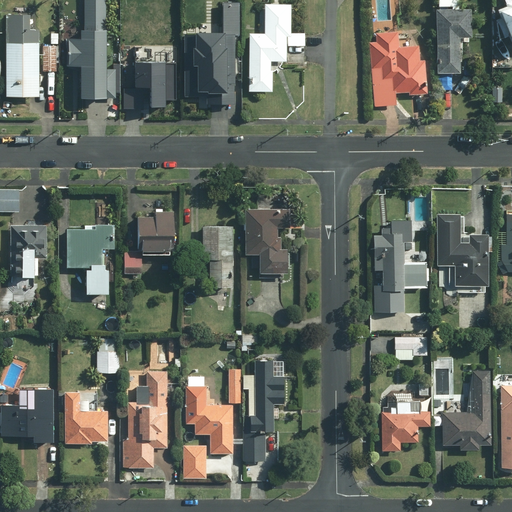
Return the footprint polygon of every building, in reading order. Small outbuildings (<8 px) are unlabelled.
[(80,66),(80,98),(115,98),(115,70),(105,70),(105,0),(82,0),(83,39),(66,39),(66,66),(80,66)] [(264,33),(249,33),(248,91),(271,92),(272,61),(285,61),(286,36),(289,36),(290,4),(264,4),(264,33)] [(511,4),(497,11),(511,48),(511,4)] [(471,38),(471,9),(434,10),(435,73),(458,73),(458,38),(471,38)] [(136,12),(122,12),(123,35),(136,35),(136,12)] [(29,14),(4,13),(4,96),(38,96),(38,30),(29,30),(29,14)] [(227,95),(227,30),(193,31),(193,95),(227,95)] [(395,31),(375,33),(375,42),(369,43),(374,106),(394,104),(393,94),(407,93),(408,94),(425,92),(422,59),(418,60),(417,46),(397,47),(395,31)] [(57,47),(44,47),(43,72),(57,73),(57,47)] [(177,96),(177,76),(173,76),(173,71),(174,71),(174,49),(133,49),(133,64),(129,63),(129,95),(177,96)] [(177,101),(153,100),(153,119),(176,120),(177,101)] [(23,187),(0,186),(0,212),(23,213),(23,187)] [(277,251),(277,227),(290,227),(290,209),(271,209),(245,209),(245,255),(258,255),(258,273),(286,273),(286,251),(277,251)] [(152,217),(137,217),(137,251),(173,251),(173,212),(153,212),(152,217)] [(468,243),(459,243),(459,214),(436,214),(436,265),(454,265),(454,286),(487,286),(486,235),(468,235),(468,243)] [(497,263),(503,274),(507,272),(511,271),(511,214),(504,215),(504,238),(507,238),(507,244),(501,244),(501,259),(497,263)] [(389,229),(381,229),(381,235),(372,235),(373,311),(403,311),(403,288),(424,288),(424,263),(403,263),(403,241),(411,241),(411,221),(389,221),(389,229)] [(44,225),(9,225),(10,276),(37,276),(37,258),(45,258),(44,225)] [(113,225),(94,225),(94,229),(66,229),(66,267),(102,267),(102,249),(113,249),(113,225)] [(233,227),(202,226),(201,257),(209,258),(209,286),(231,286),(233,227)] [(120,336),(97,337),(97,373),(120,373),(120,336)] [(426,337),(394,336),(393,359),(414,360),(414,356),(425,356),(426,337)] [(248,389),(249,429),(243,429),(243,460),(266,459),(266,430),(272,430),(272,403),(282,403),(282,376),(271,376),(270,361),(254,361),(254,374),(243,374),(243,389),(248,389)] [(240,370),(228,369),(227,403),(239,403),(240,370)] [(442,444),(459,444),(459,449),(477,449),(477,444),(490,444),(489,412),(489,371),(471,371),(471,412),(441,413),(442,444)] [(128,439),(123,439),(123,467),(153,467),(153,448),(165,448),(166,377),(145,377),(145,403),(128,403),(128,439)] [(195,434),(210,434),(210,453),(231,453),(231,405),(206,405),(206,386),(185,386),(184,422),(195,422),(195,434)] [(511,386),(500,386),(501,466),(511,466),(511,386)] [(52,389),(18,389),(18,405),(0,404),(0,436),(31,436),(31,442),(52,442),(52,389)] [(63,392),(63,442),(106,442),(106,411),(79,411),(79,392),(63,392)] [(428,412),(380,413),(381,450),(399,450),(399,442),(417,441),(417,426),(428,426),(428,412)] [(207,445),(181,444),(180,478),(207,479),(207,445)]
